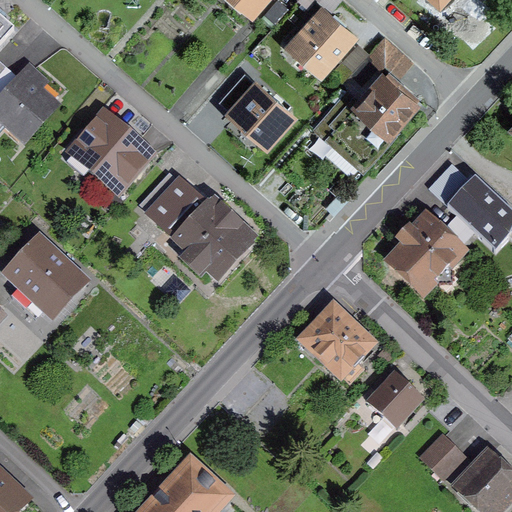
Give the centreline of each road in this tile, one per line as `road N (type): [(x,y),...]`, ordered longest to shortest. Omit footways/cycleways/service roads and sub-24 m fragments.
road 1 (residential): [(326,263),(24,0)]
road 2 (residential): [(326,263),(89,511)]
road 3 (residential): [(511,435),(326,263)]
road 4 (residential): [(475,104),(326,263)]
road 5 (residential): [(360,0),(475,104)]
